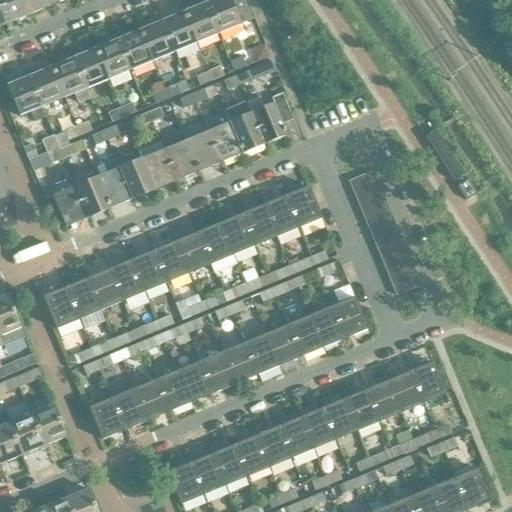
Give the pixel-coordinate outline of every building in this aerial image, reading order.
[(0,0),(0,3),(9,25),(31,15),(24,0),(0,0)] [(24,0),(31,15),(53,6),(49,0),(24,0)] [(213,0),(206,3),(219,35),(241,26),(241,25),(252,20),(243,0),(213,0)] [(0,28),(9,25),(0,3),(0,28)] [(219,35),(206,3),(185,12),(197,44),(219,35)] [(197,44),(185,12),(162,21),(175,53),(197,44)] [(175,53),(162,21),(140,30),(153,62),(175,53)] [(153,62),(140,30),(118,40),(131,72),(153,62)] [(118,40),(111,42),(96,49),(109,81),(131,72),(118,40)] [(109,81),(96,49),(73,58),(87,90),(109,81)] [(87,90),(73,58),(52,67),(65,99),(74,95),(78,104),(90,99),(86,90),(87,90)] [(245,68),(241,59),(230,63),(234,72),(245,68)] [(65,99),(52,67),(29,76),(43,108),(65,99)] [(223,77),(219,67),(209,72),(213,81),(223,77)] [(196,77),(200,87),(213,81),(209,72),(196,77)] [(251,82),(247,73),(236,77),(240,87),(251,82)] [(46,118),(42,109),(43,108),(29,76),(6,86),(20,118),(30,114),(34,123),(46,118)] [(240,87),(236,77),(224,82),(228,92),(240,87)] [(179,95),(176,85),(164,90),(168,99),(179,95)] [(152,95),(156,105),(168,99),(164,90),(152,95)] [(207,100),(203,90),(192,95),(196,104),(207,100)] [(282,94),(271,99),(274,105),(263,109),(259,98),(247,103),(264,146),(287,136),(282,125),(293,120),(282,94)] [(179,100),(183,110),(196,104),(192,95),(179,100)] [(264,146),(247,103),(225,112),(242,155),(264,146)] [(135,113),(132,104),(120,109),(124,118),(135,113)] [(163,118),(159,108),(148,113),(152,123),(163,118)] [(108,114),(112,123),(124,118),(120,109),(108,114)] [(224,112),(229,123),(207,132),(220,164),(242,155),(225,112),(224,112)] [(135,118),(139,128),(152,123),(148,113),(135,118)] [(91,132),(87,122),(76,127),(80,136),(91,132)] [(116,126),(104,131),(108,141),(120,136),(116,126)] [(64,132),(68,142),(80,136),(76,127),(64,132)] [(91,137),(96,146),(108,141),(104,131),(91,137)] [(220,164),(207,132),(185,142),(198,173),(220,164)] [(454,181),(463,175),(435,132),(426,137),(454,181)] [(54,137),(42,142),(46,153),(58,148),(54,137)] [(198,173),(185,142),(163,151),(176,182),(198,173)] [(142,160),(155,191),(176,182),(163,151),(159,143),(138,152),(141,160),(142,160)] [(32,145),(23,149),(28,161),(38,157),(32,145)] [(71,145),(60,150),(64,159),(75,154),(71,145)] [(58,148),(46,153),(38,157),(28,161),(33,173),(51,165),(64,159),(60,150),(59,150),(58,148)] [(110,210),(111,209),(132,200),(119,169),(114,159),(102,165),(106,174),(97,178),(110,210)] [(142,160),(141,160),(119,169),(132,200),(155,191),(142,160)] [(370,173),(348,182),(353,192),(375,183),(370,173)] [(110,210),(97,178),(75,187),(88,219),(110,210)] [(466,201),(476,195),(467,181),(457,187),(466,201)] [(357,203),(379,193),(375,183),(353,192),(357,203)] [(52,197),(65,228),(88,219),(75,187),(52,197)] [(299,229),(321,219),(308,188),(286,197),(299,229)] [(361,213),(383,204),(379,193),(357,203),(361,213)] [(299,229),(286,197),(264,206),(277,238),(299,229)] [(366,224),(388,214),(383,204),(361,213),(366,224)] [(242,215),(255,247),(277,238),(264,206),(242,215)] [(370,234),(392,224),(388,214),(366,224),(370,234)] [(220,224),(233,256),(255,247),(242,215),(220,224)] [(198,234),(211,265),(233,256),(220,224),(198,234)] [(374,244),(396,235),(392,224),(370,234),(374,244)] [(176,243),(189,275),(211,265),(198,234),(176,243)] [(378,254),(401,245),(396,235),(374,244),(378,254)] [(153,252),(167,284),(189,275),(176,243),(153,252)] [(383,264),(405,255),(401,245),(378,254),(383,264)] [(131,261),(144,293),(167,284),(153,252),(131,261)] [(327,261),(323,253),(310,258),(314,267),(327,261)] [(387,275),(409,266),(405,255),(383,264),(387,275)] [(310,258),(288,267),(292,276),(314,267),(310,258)] [(131,261),(109,271),(122,302),(144,293),(131,261)] [(320,280),(332,274),(329,266),(316,271),(320,280)] [(392,286),(414,276),(409,266),(387,275),(392,286)] [(266,276),(270,285),(292,276),(288,267),(266,276)] [(109,271),(87,280),(100,311),(122,302),(109,271)] [(302,277),(305,286),(320,280),(316,271),(302,277)] [(244,285),(248,294),(270,285),(266,276),(244,285)] [(396,296),(418,287),(414,276),(392,286),(396,296)] [(65,289),(78,321),(100,311),(87,280),(65,289)] [(288,292),(285,283),(272,289),(275,298),(288,292)] [(222,294),(226,303),(248,294),(244,285),(222,294)] [(43,298),(56,330),(78,321),(65,289),(43,298)] [(272,289),(259,295),(262,303),(275,298),(272,289)] [(200,304),(203,312),(226,303),(222,294),(200,304)] [(0,298),(0,341),(2,346),(24,337),(21,328),(7,296),(0,298)] [(254,307),(250,298),(227,308),(231,316),(254,307)] [(367,330),(354,299),(332,308),(345,339),(367,330)] [(187,309),(190,318),(203,312),(200,304),(187,309)] [(227,308),(214,313),(218,321),(231,316),(227,308)] [(323,349),(345,339),(332,308),(310,317),(323,349)] [(173,325),(169,316),(155,322),(159,331),(173,325)] [(301,358),(323,349),(310,317),(288,326),(301,358)] [(201,329),(197,320),(183,326),(187,335),(201,329)] [(135,330),(139,339),(159,331),(155,322),(135,330)] [(187,335),(183,326),(161,335),(165,344),(187,335)] [(279,367),(301,358),(288,326),(266,335),(279,367)] [(129,343),(125,335),(111,340),(115,349),(129,343)] [(165,344),(161,335),(139,344),(142,353),(165,344)] [(257,376),(279,367),(266,335),(244,345),(257,376)] [(99,346),(103,354),(115,349),(111,340),(99,346)] [(139,344),(137,345),(117,354),(120,362),(142,353),(139,344)] [(235,385),(257,376),(244,345),(222,354),(235,385)] [(88,350),(76,356),(80,364),(92,358),(88,350)] [(120,362),(117,354),(95,363),(98,372),(120,362)] [(213,395),(235,385),(222,354),(199,363),(213,395)] [(31,355),(9,364),(13,373),(35,365),(31,355)] [(80,369),(84,378),(98,372),(95,363),(80,369)] [(190,404),(213,395),(199,363),(177,372),(190,404)] [(8,365),(0,367),(0,378),(12,374),(13,373),(9,364),(8,365)] [(446,395),(433,364),(411,373),(424,404),(446,395)] [(19,388),(41,379),(37,370),(26,374),(15,379),(19,388)] [(168,413),(190,404),(177,372),(155,381),(168,413)] [(389,382),(402,413),(424,404),(411,373),(389,382)] [(15,379),(2,384),(0,385),(0,395),(19,388),(15,379)] [(146,422),(168,413),(155,381),(133,391),(146,422)] [(366,391),(379,423),(402,413),(389,382),(366,391)] [(146,422),(133,391),(111,400),(124,431),(146,422)] [(344,400),(357,432),(379,423),(366,391),(344,400)] [(89,409),(102,441),(124,431),(111,400),(89,409)] [(322,410),(335,441),(357,432),(344,400),(322,410)] [(66,438),(52,405),(30,414),(44,447),(66,438)] [(300,419),(313,450),(335,441),(322,410),(300,419)] [(44,447),(30,414),(8,424),(21,457),(44,447)] [(278,428),(291,459),(313,450),(300,419),(278,428)] [(0,465),(21,457),(8,424),(0,426),(0,465)] [(448,425),(434,431),(438,440),(451,434),(448,425)] [(256,437),(269,469),(291,459),(278,428),(256,437)] [(416,449),(429,443),(426,435),(412,440),(416,449)] [(234,446),(247,478),(269,469),(256,437),(234,446)] [(443,453),(456,447),(453,438),(439,444),(443,453)] [(390,450),(394,458),(416,449),(412,440),(390,450)] [(426,449),(430,459),(443,453),(439,444),(426,449)] [(212,456),(225,487),(247,478),(234,446),(212,456)] [(372,468),(373,467),(394,458),(390,450),(368,459),(372,468)] [(189,465),(202,496),(225,487),(212,456),(189,465)] [(399,471),(412,466),(409,457),(395,462),(399,471)] [(355,464),(359,473),(372,468),(368,459),(355,464)] [(382,468),(386,477),(399,471),(395,462),(382,468)] [(167,474),(180,505),(202,496),(189,465),(167,474)] [(490,502),(477,470),(455,480),(468,511),(490,502)] [(341,481),(337,471),(324,477),(327,486),(341,481)] [(355,490),(369,484),(365,475),(351,481),(355,490)] [(324,477),(311,482),(315,491),(327,486),(324,477)] [(442,511),(465,511),(468,511),(455,480),(433,489),(442,511)] [(338,486),(342,495),(355,490),(351,481),(338,486)] [(297,499),(293,489),(279,495),(283,505),(297,499)] [(416,511),(442,511),(433,489),(411,498),(416,511)] [(96,511),(88,490),(65,499),(70,511),(96,511)] [(324,502),(321,493),(307,499),(311,508),(324,502)] [(279,495),(267,501),(271,510),(283,505),(279,495)] [(390,511),(416,511),(411,498),(389,507),(390,511)] [(70,511),(65,499),(43,508),(44,511),(70,511)] [(307,499),(294,505),(297,511),(301,511),(311,508),(307,499)]
